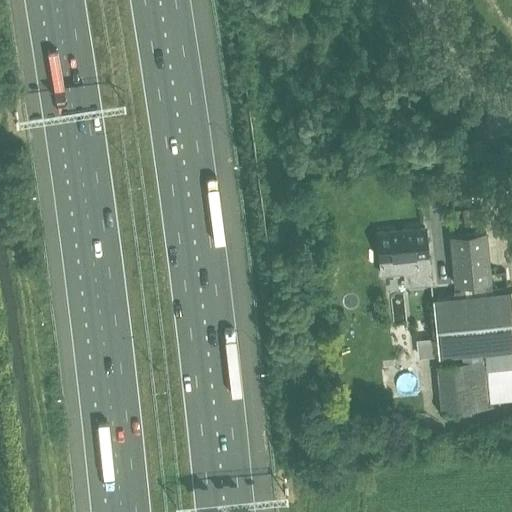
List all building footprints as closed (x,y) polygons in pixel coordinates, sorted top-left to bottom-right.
[(462,209),(463,212),(457,213),(458,224),(464,223),(464,226),(485,223),(483,207),(462,209)] [(384,273),(403,271),(405,287),(430,284),(428,257),(425,226),(376,231),(381,262),(383,261),(384,273)] [(492,281),(487,232),(449,235),(453,284),(492,281)] [(511,288),(432,298),(438,358),(511,350),(511,288)] [(493,406),(488,358),(436,363),(441,412),(493,406)] [(0,484),(0,503),(11,502),(8,483),(0,484)]
